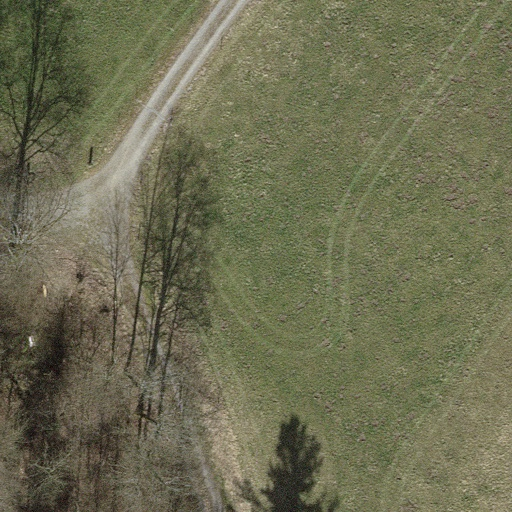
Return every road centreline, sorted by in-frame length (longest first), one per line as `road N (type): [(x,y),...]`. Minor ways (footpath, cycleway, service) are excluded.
road 1 (track): [(212,511),(115,231)]
road 2 (track): [(115,231),(119,189),(136,148),(235,0)]
